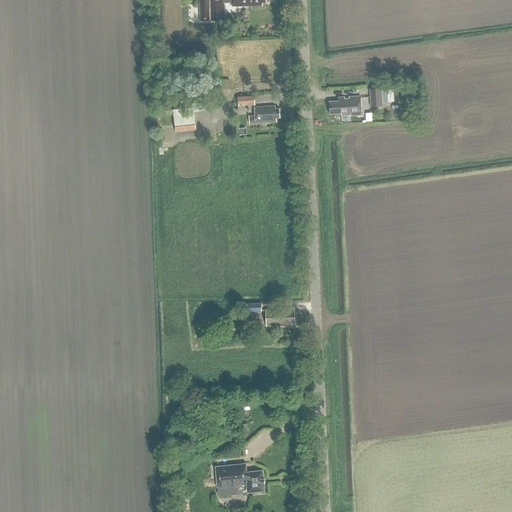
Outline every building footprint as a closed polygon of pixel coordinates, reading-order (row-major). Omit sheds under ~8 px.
[(231,7),(238,7),(262,6),(262,3),(266,3),(265,0),(199,0),(200,22),(225,21),(225,3),(231,3),(231,7)] [(231,90),(230,79),(218,80),(218,91),(231,90)] [(386,88),(370,89),(371,107),(383,106),(383,100),(387,100),(386,88)] [(238,106),(255,105),(254,96),(237,97),(238,106)] [(361,116),(360,96),(348,97),(348,99),(344,99),(344,97),(337,97),(338,101),(329,102),(329,115),(341,114),(341,116),(350,116),(361,116)] [(173,110),(175,126),(196,124),(195,112),(206,111),(205,102),(192,103),(193,108),(173,110)] [(254,108),(254,117),(249,117),(249,124),(275,123),(275,119),(279,119),(278,109),(274,110),(274,107),(254,108)] [(261,312),(261,303),(247,304),(247,313),(261,312)] [(294,310),(266,310),(266,327),(291,326),(291,324),(294,324),(294,310)] [(247,493),(264,491),(263,483),(264,483),(264,480),(263,480),(262,472),(246,473),(245,465),(215,468),(217,488),(246,485),(247,493)]
